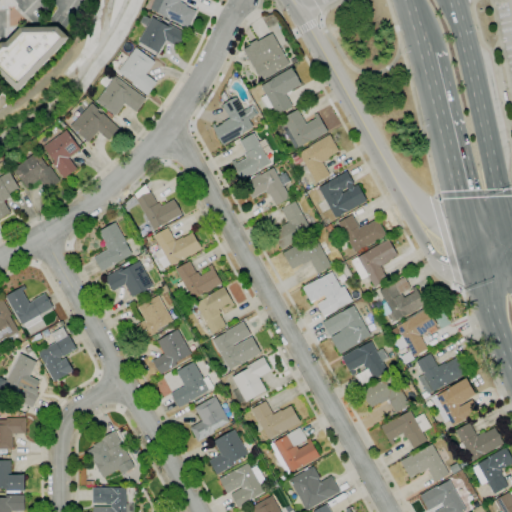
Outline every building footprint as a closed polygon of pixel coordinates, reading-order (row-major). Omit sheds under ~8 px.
[(188,29),(156,13),(157,11),(151,9),(155,2),(160,4),(161,0),(181,0),(180,2),(186,5),(186,6),(196,11),(188,29)] [(158,54),(138,42),(152,17),(167,27),(169,24),(187,34),(178,48),(166,41),(158,54)] [(58,27),(70,38),(18,92),(0,75),(0,44),(1,43),(6,43),(21,28),(58,27)] [(261,81),(254,68),(253,68),(243,50),(250,46),(249,44),(256,40),(257,42),(272,33),(290,65),(261,81)] [(147,96),(131,84),(133,83),(118,72),(136,48),(155,62),(146,74),(157,83),(147,96)] [(277,116),(273,108),(267,111),(260,98),(266,95),(263,90),(263,85),(272,81),(271,80),(291,68),(301,85),(291,90),(292,91),(286,94),(293,107),(277,116)] [(115,116),(96,102),(115,77),(146,100),(136,113),(124,104),(115,116)] [(223,102),(220,96),(223,91),(228,99),(223,102)] [(223,145),(211,125),(214,124),(216,128),(222,124),(222,123),(229,118),(222,106),(236,97),(244,111),(255,104),(261,113),(249,120),(253,127),(223,145)] [(88,142),(71,126),(92,104),(99,110),(97,112),(101,115),(102,113),(119,130),(109,141),(98,131),(88,142)] [(294,150),(278,121),(298,110),(306,124),(316,119),(314,115),(317,113),(327,132),(299,148),(298,147),(294,150)] [(64,178),(52,163),(55,161),(43,147),(66,130),(68,133),(71,131),(75,136),(72,138),(73,139),(76,136),(78,139),(75,142),(80,149),(69,158),(77,168),(64,178)] [(241,181),(231,162),(234,160),(237,164),(247,158),(244,154),(246,153),(240,143),(235,146),(233,142),(240,138),(241,140),(253,133),(254,134),(271,165),(241,181)] [(315,184),(298,154),(309,148),(309,147),(330,135),(339,151),(329,157),(329,159),(322,163),(330,176),(315,184)] [(48,190),(40,179),(27,189),(13,169),(37,152),(48,167),(49,166),(60,181),(48,190)] [(276,207),(269,195),(268,195),(265,191),(251,199),(243,184),(260,174),(260,175),(273,168),(278,176),(285,172),(291,181),(283,186),(290,198),(276,207)] [(0,217),(0,177),(10,172),(19,188),(10,193),(12,196),(4,201),(10,212),(0,217)] [(335,219),(318,189),(330,182),(329,182),(347,172),(354,184),(352,185),(353,187),(357,185),(366,201),(335,219)] [(135,194),(145,185),(149,192),(150,192),(157,204),(158,203),(161,207),(171,201),(169,197),(172,196),(181,212),(153,229),(136,200),(137,199),(135,194)] [(281,250),(272,234),(281,228),(280,227),(288,223),(281,210),(295,202),(312,232),(281,250)] [(355,254),(338,223),(352,215),(359,228),(366,224),(366,225),(377,219),(386,236),(375,243),(355,254)] [(102,271),(94,257),(107,250),(103,242),(104,241),(99,231),(115,222),(127,242),(126,243),(132,254),(102,271)] [(162,267),(154,252),(161,248),(154,235),(168,228),(175,241),(182,237),(183,238),(193,233),(202,249),(171,266),(169,263),(162,267)] [(317,275),(310,261),(302,266),(302,264),(292,270),(282,254),(314,236),(331,267),(317,275)] [(374,288),(368,277),(361,280),(350,261),(357,257),(357,258),(367,252),(388,240),(397,256),(388,261),(388,262),(380,267),(385,277),(386,276),(389,280),(374,288)] [(132,297),(125,284),(115,290),(106,274),(121,266),(123,270),(139,261),(153,285),(132,297)] [(192,299),(189,293),(184,296),(177,284),(183,280),(176,269),(190,261),(196,273),(198,272),(201,276),(210,271),(208,267),(211,265),(222,283),(204,293),(204,292),(192,299)] [(325,319),(317,306),(326,300),(324,296),(315,301),(317,305),(313,307),(302,288),(319,279),(332,272),(341,288),(344,286),(352,300),(348,302),(349,303),(337,310),(337,309),(333,311),(334,314),(325,319)] [(396,322),(391,312),(383,316),(377,307),(384,303),(383,301),(378,304),(373,297),(380,293),(379,292),(404,277),(411,288),(401,294),(403,298),(413,292),(411,288),(414,287),(425,305),(396,322)] [(26,329),(17,313),(16,314),(6,296),(20,287),(29,303),(32,302),(32,301),(45,293),(53,307),(40,315),(43,319),(26,329)] [(212,334),(195,303),(224,287),(235,305),(231,307),(229,304),(219,309),(221,313),(219,314),(226,326),(212,334)] [(145,339),(137,325),(145,320),(143,316),(144,316),(139,307),(158,295),(173,321),(167,324),(168,327),(158,333),(158,332),(145,339)] [(0,342),(0,298),(1,298),(7,307),(12,315),(10,316),(19,332),(6,339),(7,339),(1,343),(1,342),(0,342)] [(339,354),(330,338),(340,332),(339,331),(347,327),(347,326),(329,336),(322,323),(340,313),(353,306),(371,337),(339,354)] [(414,358),(407,346),(400,351),(394,341),(401,336),(396,327),(408,321),(407,320),(427,309),(437,325),(427,331),(420,336),(428,350),(414,358)] [(232,372),(231,369),(229,370),(212,340),(225,333),(225,332),(244,321),(251,335),(250,335),(251,337),(252,336),(261,352),(235,367),(237,369),(232,372)] [(55,382),(38,353),(55,342),(50,332),(53,330),(52,327),(56,324),(58,328),(61,326),(67,336),(70,335),(77,348),(60,358),(67,369),(71,367),(73,371),(55,382)] [(161,374),(153,360),(165,354),(157,341),(160,340),(159,338),(164,335),(165,337),(178,329),(191,353),(176,362),(177,365),(161,374)] [(360,388),(354,377),(366,370),(363,365),(354,371),(356,374),(352,376),(341,357),(358,348),(359,349),(370,342),(376,351),(382,347),(389,360),(383,363),(388,372),(374,380),(374,379),(370,381),(372,384),(366,388),(365,385),(360,388)] [(32,408),(0,391),(1,389),(0,388),(0,378),(6,381),(20,353),(37,362),(30,376),(40,381),(34,391),(36,392),(37,389),(41,390),(32,408)] [(424,399),(421,395),(425,393),(417,378),(423,375),(416,362),(430,354),(438,367),(445,363),(445,364),(455,359),(465,375),(439,389),(433,392),(429,394),(430,396),(424,399)] [(239,405),(232,392),(238,389),(232,378),(248,369),(246,366),(264,356),(271,370),(259,377),(267,390),(246,402),(245,401),(239,405)] [(178,408),(171,394),(185,386),(176,372),(194,362),(204,379),(207,377),(206,376),(207,375),(214,387),(178,408)] [(396,414),(388,400),(381,404),(380,403),(371,409),(361,393),(392,375),(410,405),(396,414)] [(453,426),(436,396),(447,390),(446,389),(467,378),(475,393),(465,399),(466,401),(458,406),(459,408),(472,400),(478,412),(453,426)] [(198,442),(190,428),(202,421),(195,408),(215,396),(230,421),(214,431),(215,432),(198,442)] [(268,438),(255,414),(254,414),(252,411),(253,411),(252,409),(265,401),(273,414),(281,410),(282,410),(295,403),(304,419),(282,432),(281,431),(268,438)] [(413,448),(406,436),(404,437),(402,433),(393,438),(393,439),(392,440),(394,443),(390,446),(380,427),(397,417),(397,418),(410,411),(414,418),(423,413),(431,427),(422,432),(426,440),(413,448)] [(0,449),(0,420),(6,420),(6,418),(26,418),(26,433),(12,434),(12,449),(0,449)] [(472,461),(461,442),(455,431),(469,423),(476,436),(483,432),(484,433),(494,427),(504,444),(483,456),(482,455),(472,461)] [(287,475),(282,466),(278,468),(271,455),(275,453),(270,444),(273,442),(286,435),(299,427),(306,440),(309,438),(320,456),(287,475)] [(216,475),(208,461),(221,453),(214,441),(234,429),(248,453),(232,463),(233,465),(216,475)] [(104,478),(94,460),(107,452),(99,438),(114,430),(134,466),(123,472),(121,468),(104,478)] [(435,482),(428,468),(419,473),(419,472),(413,475),(414,477),(410,479),(400,462),(431,445),(448,474),(435,482)] [(493,494),(486,482),(481,485),(472,468),(477,466),(477,464),(488,458),(488,457),(506,448),(511,460),(511,467),(511,468),(510,465),(501,469),(503,473),(502,474),(508,486),(493,494)] [(6,491),(6,488),(0,488),(0,460),(11,460),(11,475),(25,475),(25,490),(6,491)] [(462,469),(459,464),(465,461),(468,466),(462,469)] [(238,508),(230,494),(241,488),(240,486),(228,493),(226,490),(225,491),(223,487),(218,479),(235,470),(248,463),(251,468),(257,465),(266,481),(260,484),(264,492),(249,500),(250,501),(238,508)] [(453,474),(449,468),(457,463),(460,470),(453,474)] [(306,509),(293,485),(292,485),(290,482),(291,482),(289,479),(305,471),(304,469),(307,467),(308,469),(313,466),(320,477),(318,479),(320,482),(331,476),(339,491),(306,509)] [(449,480),(467,511),(465,511),(428,511),(420,496),(435,487),(436,487),(449,480)] [(93,511),(93,507),(111,506),(111,503),(93,503),(93,489),(126,488),(126,504),(134,504),(134,511),(93,511)] [(511,511),(501,511),(499,509),(495,511),(490,502),(509,492),(511,497),(511,511)] [(11,511),(0,511),(0,498),(5,498),(5,495),(24,495),(24,511),(11,511)] [(253,511),(251,508),(271,496),(281,511),(253,511)] [(350,511),(348,511),(331,511),(327,503),(312,511),(350,511)]
